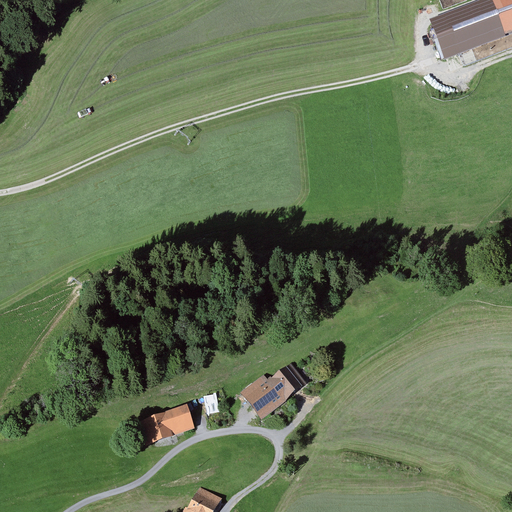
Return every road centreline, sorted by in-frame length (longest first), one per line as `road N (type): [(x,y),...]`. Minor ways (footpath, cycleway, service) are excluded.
road 1 (track): [(511,53),(461,72),(413,67),(292,95),(170,130),(0,195)]
road 2 (track): [(70,511),(133,488),(171,454),(214,433),(277,434),(320,396)]
